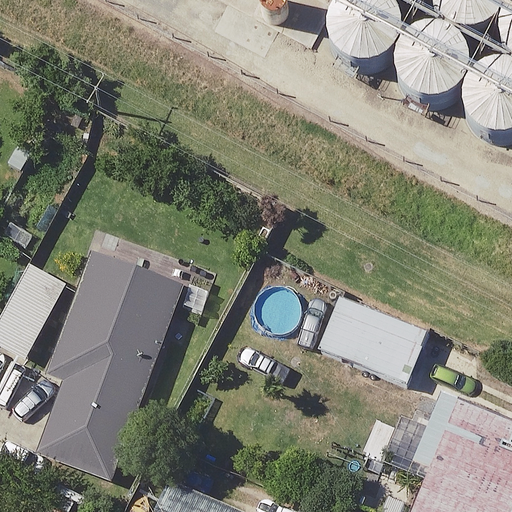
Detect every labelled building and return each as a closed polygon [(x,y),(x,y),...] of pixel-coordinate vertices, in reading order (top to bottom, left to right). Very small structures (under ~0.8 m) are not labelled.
[(191,0),(314,64),(347,0),(191,0)] [(415,22),(425,19),(434,13),(440,4),(441,0),(381,0),(382,1),(387,10),(395,17),(405,21),(415,22)] [(480,57),(491,54),(499,49),(505,40),(508,30),(508,20),(504,10),(498,2),(493,0),(459,0),(452,7),(447,16),(445,27),(447,37),(452,46),(460,53),(470,57),(480,57)] [(378,92),(388,89),(397,83),(403,74),(406,64),(406,54),(402,44),(396,37),(387,31),(377,29),(367,30),(357,34),(350,41),(345,51),(343,61),(345,71),(350,80),(358,87),(368,91),(378,92)] [(444,127),(454,124),(462,118),(469,110),(472,100),(471,90),(468,80),(461,72),(452,67),(442,65),(432,66),(423,70),(415,77),(410,86),(409,97),(410,107),(416,116),(424,123),(433,127),(444,127)] [(511,162),(511,161),(511,99),(510,99),(500,100),(491,104),(483,111),(478,120),(477,131),(479,141),(484,150),(492,157),(502,161),(511,162)] [(183,285),(94,253),(50,373),(68,380),(41,454),(112,480),(183,285)] [(68,284),(29,263),(0,317),(0,346),(28,361),(68,284)] [(433,454),(416,495),(391,485),(380,511),(511,511),(511,419),(462,399),(481,352),(341,296),(319,349),(445,399),(424,451),(433,454)] [(222,391),(195,381),(181,419),(208,429),(222,391)] [(242,511),(171,483),(158,511),(242,511)] [(68,511),(31,490),(18,511),(68,511)]
